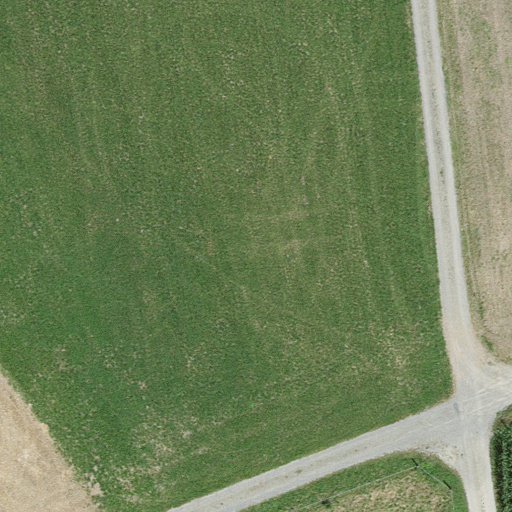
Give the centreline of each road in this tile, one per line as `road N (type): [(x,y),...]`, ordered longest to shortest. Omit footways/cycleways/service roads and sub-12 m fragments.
road 1 (track): [(484,511),(424,0)]
road 2 (track): [(180,511),(511,382)]
